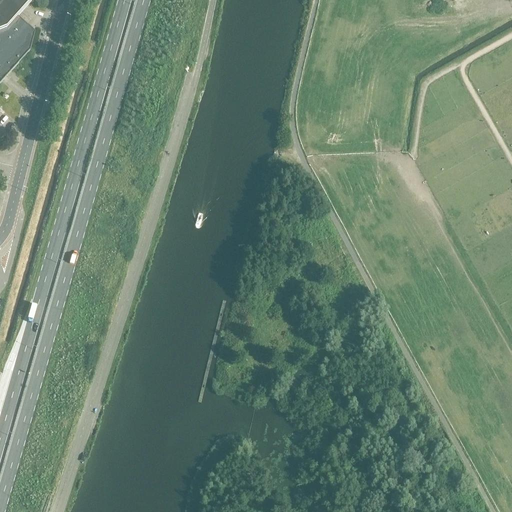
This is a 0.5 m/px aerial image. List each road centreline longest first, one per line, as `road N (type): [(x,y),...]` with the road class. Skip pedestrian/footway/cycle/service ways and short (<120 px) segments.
road 1 (primary): [(0,506),(142,0)]
road 2 (primary): [(126,0),(0,439)]
road 3 (unclassified): [(0,235),(63,0)]
road 4 (track): [(511,159),(462,71),(511,36)]
